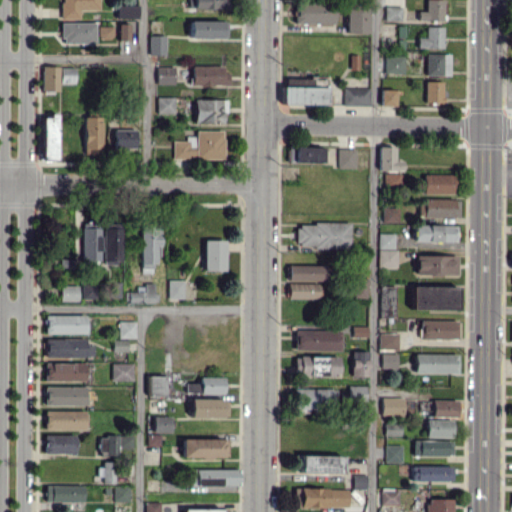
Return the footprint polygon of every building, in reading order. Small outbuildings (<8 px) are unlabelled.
[(60,0),(61,19),(79,18),(79,9),(99,9),(98,0),(60,0)] [(187,0),(188,8),(223,7),(223,0),(187,0)] [(417,20),(442,20),(441,0),(424,0),(424,11),(417,11),(417,20)] [(294,23),(332,24),(332,3),(295,2),(294,23)] [(115,18),(136,18),(137,5),(115,4),(115,18)] [(401,20),(400,6),(384,6),(384,20),(401,20)] [(367,33),(368,8),(345,7),(345,32),(367,33)] [(188,37),(226,38),(226,21),(189,20),(188,37)] [(94,22),(60,22),(60,43),(94,43),(94,22)] [(117,39),(129,40),(129,24),(118,23),(117,39)] [(97,39),(112,39),(112,26),(97,26),(97,39)] [(442,26),(425,26),(424,37),(416,37),(416,47),(442,48),(442,26)] [(165,35),(148,35),(148,54),(164,55),(165,35)] [(449,76),(449,53),(425,53),(424,75),(449,76)] [(349,69),(357,69),(357,54),(349,54),(349,69)] [(383,73),(403,73),(403,55),(384,55),(383,73)] [(225,65),(190,66),(191,85),(225,85),(225,65)] [(58,66),(41,66),(41,90),(58,89),(58,66)] [(173,84),(174,66),(156,66),(155,84),(173,84)] [(73,67),(59,67),(59,82),(73,82),(73,67)] [(443,102),(443,81),(424,81),(424,102),(443,102)] [(326,103),(326,86),(280,87),(281,104),(326,103)] [(368,87),(342,87),(342,105),(368,105),(368,87)] [(379,104),(395,104),(395,89),(379,89),(379,104)] [(174,113),(173,96),(155,97),(156,113),(174,113)] [(193,122),(222,123),(222,113),(225,113),(225,99),(193,99),(193,122)] [(41,115),(40,158),(55,158),(56,115),(41,115)] [(82,153),(100,153),(100,116),(83,116),(82,153)] [(134,129),(113,129),(113,148),(134,148),(134,129)] [(172,140),(172,159),(223,158),(222,130),(194,130),(195,136),(185,136),(185,140),(172,140)] [(322,147),(287,146),(287,162),(322,162),(322,147)] [(401,171),(401,160),(393,160),(393,147),(378,146),(377,170),(401,171)] [(354,148),(336,149),(336,168),(355,168),(354,148)] [(400,173),(382,173),(382,187),(400,187),(400,173)] [(453,193),(453,174),(422,174),(422,193),(453,193)] [(416,216),(458,217),(458,198),(417,198),(416,216)] [(397,207),(381,207),(381,222),(398,222),(397,207)] [(349,223),(295,222),(295,246),(349,247),(349,223)] [(456,241),(455,224),(413,225),(413,242),(456,241)] [(160,255),(160,226),(139,226),(140,273),(152,272),(152,264),(155,264),(155,255),(160,255)] [(98,227),(80,227),(81,261),(99,261),(98,227)] [(120,227),(102,227),(103,263),(121,263),(120,227)] [(393,233),(377,233),(377,248),(393,248),(393,233)] [(202,270),(223,270),(224,240),(203,239),(202,270)] [(395,267),(396,250),(377,250),(376,267),(395,267)] [(415,276),(456,275),(455,254),(414,255),(415,276)] [(287,280),(323,280),(324,265),(287,264),(287,280)] [(366,298),(367,278),(353,278),(352,297),(366,298)] [(182,298),(182,280),(167,280),(167,298),(182,298)] [(317,299),(317,283),(287,282),(287,298),(317,299)] [(80,298),(95,298),(95,284),(81,284),(80,298)] [(153,284),(135,284),(135,292),(124,291),(124,302),(153,303),(153,284)] [(59,300),(77,301),(77,285),(59,285),(59,300)] [(378,316),(393,317),(394,286),(379,285),(378,316)] [(456,309),(456,287),(411,285),(411,307),(456,309)] [(84,333),(85,314),(44,314),(44,333),(84,333)] [(418,338),(456,338),(457,320),(419,319),(418,338)] [(134,337),(135,321),(117,321),(117,337),(134,337)] [(367,325),(351,326),(351,336),(367,336),(367,325)] [(293,350),(339,350),(340,330),(293,330),(293,350)] [(397,350),(397,333),(377,332),(377,349),(397,350)] [(84,338),(44,338),(44,356),(93,356),(92,345),(84,345),(84,338)] [(127,351),(127,339),(112,339),(112,351),(127,351)] [(367,376),(367,351),(350,351),(350,376),(367,376)] [(396,353),(380,353),(379,368),(396,369),(396,353)] [(456,354),(413,353),(413,372),(456,373),(456,354)] [(294,355),(293,374),(337,375),(338,356),(294,355)] [(84,381),(84,362),(43,363),(44,381),(84,381)] [(110,380),(132,380),(132,363),(111,363),(110,380)] [(147,396),(164,395),(164,375),(147,375),(147,396)] [(199,392),(222,393),(223,377),(199,376),(199,392)] [(365,385),(349,385),(349,409),(365,409),(365,385)] [(84,386),(44,386),(44,405),(84,405),(84,386)] [(335,389),(293,388),(292,411),(335,412),(335,389)] [(379,415),(402,415),(402,397),(380,396),(379,415)] [(222,399),(189,398),(189,416),(222,417),(222,399)] [(456,399),(431,399),(431,417),(456,417),(456,399)] [(84,428),(83,410),(44,410),(44,429),(84,428)] [(152,432),(170,432),(170,416),(152,415),(152,432)] [(425,436),(452,437),(452,419),(425,419),(425,436)] [(383,435),(400,435),(400,423),(383,423),(383,435)] [(160,445),(159,433),(146,434),(146,446),(160,445)] [(74,453),(74,434),(43,435),(43,453),(74,453)] [(98,455),(117,455),(117,448),(131,448),(132,436),(98,435),(98,455)] [(180,456),(226,456),(226,439),(181,438),(180,456)] [(412,454),(451,455),(451,440),(412,440),(412,454)] [(383,462),(401,462),(401,444),(384,444),(383,462)] [(342,455),(299,455),(299,471),(341,472),(342,455)] [(114,482),(113,463),(98,463),(99,483),(114,482)] [(410,480),(451,481),(451,465),(410,465),(410,480)] [(187,486),(238,485),(238,468),(187,469),(187,486)] [(366,474),(352,474),(351,488),(365,489),(366,474)] [(82,485),(45,485),(44,501),(82,502),(82,485)] [(128,485),(112,485),(113,501),(129,501),(128,485)] [(347,488),(292,488),(292,507),(347,506),(347,488)] [(379,504),(397,504),(398,491),(379,490),(379,504)] [(425,511),(451,511),(452,499),(426,498),(425,511)] [(143,511),(159,511),(159,501),(143,502),(143,511)]
